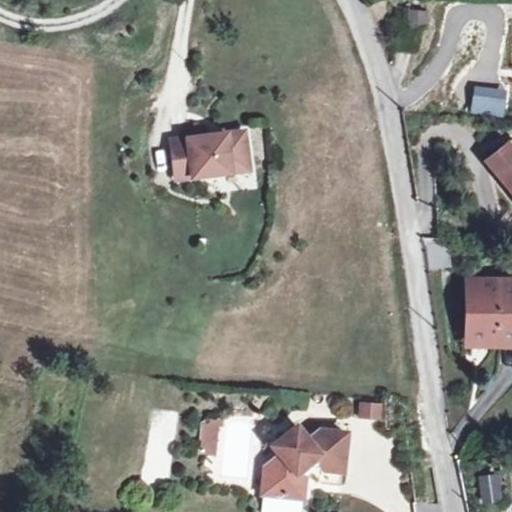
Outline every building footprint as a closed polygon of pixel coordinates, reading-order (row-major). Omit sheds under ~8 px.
[(426,28),(428,10),(409,9),(407,27),(426,28)] [(506,90),(475,86),(471,114),(503,118),(506,90)] [(244,125),(172,132),(177,172),(248,164),(244,125)] [(511,145),(492,163),(511,187),(511,145)] [(426,249),(431,269),(449,265),(444,245),(426,249)] [(467,341),(511,343),(511,282),(469,280),(467,341)] [(356,417),(381,420),(383,403),(358,400),(356,417)] [(300,411),(290,418),(301,433),(313,424),(314,414),(300,411)] [(196,412),(192,441),(206,443),(210,414),(196,412)] [(339,429),(313,424),(301,433),(290,418),(267,437),(274,446),(258,458),(255,483),(293,489),(297,466),(293,461),(304,453),(310,460),(332,464),(339,429)] [(482,503),(499,502),(497,478),(480,479),(482,503)]
